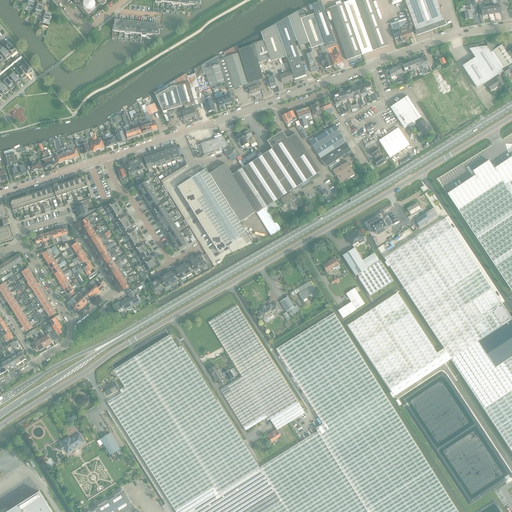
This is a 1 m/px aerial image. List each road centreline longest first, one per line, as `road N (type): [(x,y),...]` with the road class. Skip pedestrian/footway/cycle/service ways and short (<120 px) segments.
road 1 (unclassified): [(511,117),(88,370)]
road 2 (primary): [(110,341),(511,105)]
road 3 (tertiary): [(105,159),(455,35)]
road 4 (residential): [(71,323),(114,289),(69,218),(18,234)]
road 5 (primary): [(0,415),(110,341)]
road 6 (primary): [(110,341),(0,400)]
road 7 (residential): [(105,159),(172,262)]
